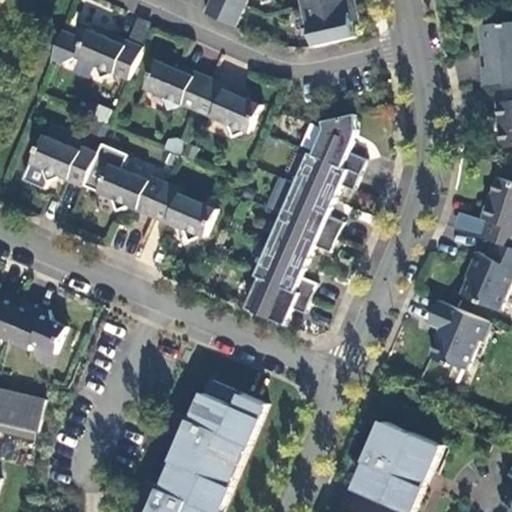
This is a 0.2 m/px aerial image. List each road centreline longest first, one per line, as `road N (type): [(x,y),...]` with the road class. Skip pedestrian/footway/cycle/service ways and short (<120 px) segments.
road 1 (residential): [(0,232),(340,379)]
road 2 (residential): [(340,379),(416,214),(427,160),(410,52)]
road 3 (residential): [(410,52),(278,73),(129,0)]
road 4 (residential): [(285,511),(340,379)]
